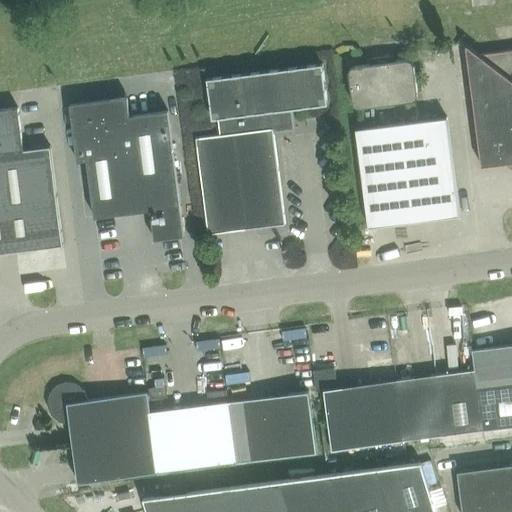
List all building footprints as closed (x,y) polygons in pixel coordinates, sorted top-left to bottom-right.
[(466,45),(482,166),(511,162),(511,50),(479,55),(467,45),(466,45)] [(414,65),(413,62),(410,60),(407,60),(354,66),(354,67),(351,68),(349,70),(349,74),(353,102),(354,106),(357,108),(360,108),(412,102),(412,101),(415,100),(417,98),(418,94),(414,65)] [(208,234),(286,224),(273,124),(290,121),(289,109),(328,104),(323,64),(207,79),(212,119),(218,118),(220,135),(196,138),(208,234)] [(118,99),(80,104),(73,114),(78,152),(87,159),(95,217),(151,210),(155,240),(185,236),(168,111),(128,116),(127,107),(118,99)] [(0,253),(64,245),(51,146),(24,150),(19,107),(0,109),(0,253)] [(369,227),(460,215),(447,117),(356,129),(369,227)] [(511,426),(511,344),(472,350),(475,370),(337,388),(335,368),(314,370),(316,391),(324,389),(333,450),(511,426)] [(78,483),(198,467),(317,452),(309,391),(151,412),(148,392),(89,400),(85,390),(76,384),(66,382),(56,387),(49,395),(48,406),(52,415),(61,422),(71,423),(78,483)] [(436,511),(422,462),(144,499),(147,511),(436,511)] [(511,511),(511,464),(458,472),(463,511),(511,511)]
